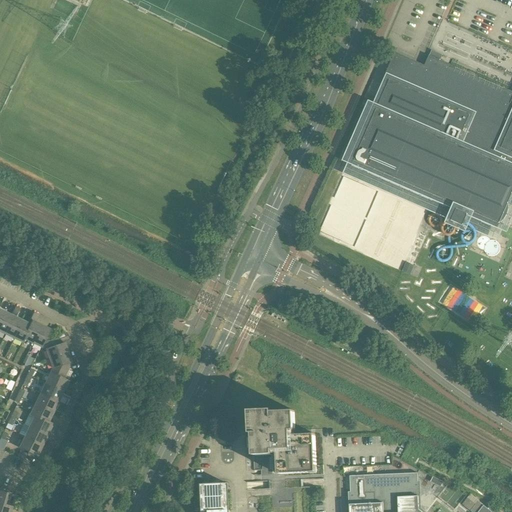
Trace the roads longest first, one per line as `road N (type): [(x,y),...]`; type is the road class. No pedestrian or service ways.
road 1 (secondary): [(511,423),(324,291),(255,257)]
road 2 (residential): [(0,289),(72,324),(88,369),(34,483),(0,467)]
road 3 (secondary): [(135,511),(255,257)]
road 4 (secondary): [(255,257),(367,0)]
